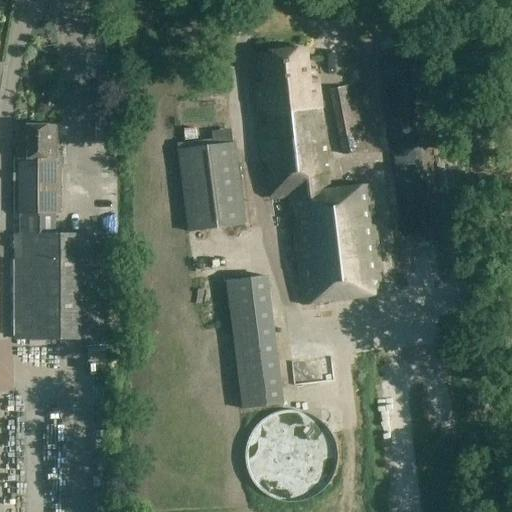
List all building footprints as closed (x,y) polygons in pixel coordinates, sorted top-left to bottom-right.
[(309,83),(305,48),(259,53),(262,83),(255,84),(258,111),(265,113),(267,125),(259,126),(263,160),(267,159),(272,197),(287,195),(301,307),(386,296),(372,184),(329,189),(317,82),(309,83)] [(329,90),(342,156),(359,152),(345,87),(329,90)] [(18,127),(18,158),(54,158),(54,127),(18,127)] [(236,143),(215,145),(177,150),(188,233),(247,226),(236,143)] [(55,235),(54,214),(59,214),(58,158),(54,158),(18,158),(13,158),(14,215),(21,215),(21,235),(15,235),(16,340),(105,339),(105,235),(55,235)] [(95,174),(95,228),(110,228),(111,174),(95,174)] [(225,282),(234,347),(242,410),(285,404),(276,342),(268,276),(225,282)] [(284,503),(298,503),(311,500),(322,492),(331,482),(336,469),(338,456),(335,443),(330,431),(321,421),(310,414),(297,411),(284,411),(272,414),(261,421),(252,431),(246,443),(244,457),(246,470),(251,482),(260,492),(271,500),(284,503)]
